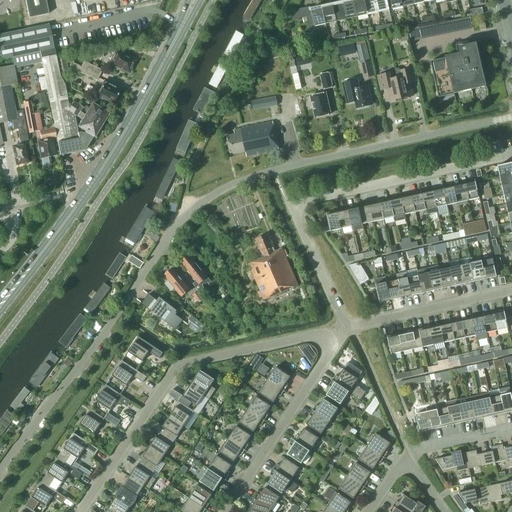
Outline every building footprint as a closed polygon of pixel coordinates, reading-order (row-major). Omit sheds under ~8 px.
[(25,0),(29,18),(48,14),(45,0),(25,0)] [(252,0),(242,17),(249,21),(262,0),(252,0)] [(357,17),(353,0),(348,0),(343,1),(347,19),(357,17)] [(368,14),(364,0),(353,0),(357,17),(368,14)] [(378,12),(375,0),(364,0),(368,14),(378,12)] [(375,0),(378,12),(389,10),(386,0),(375,0)] [(401,0),(390,0),(392,9),(403,7),(401,0)] [(347,19),(343,1),(332,4),(336,21),(347,19)] [(336,21),(332,4),(322,6),(325,24),(336,21)] [(315,26),(325,24),(322,6),(311,8),(312,16),(306,17),(309,29),(316,28),(315,26)] [(482,7),(470,10),(471,16),(483,13),(482,7)] [(84,150),(86,146),(92,137),(93,137),(99,126),(69,109),(66,98),(64,84),(59,75),(56,60),(55,55),(54,55),(53,48),(48,24),(0,34),(0,57),(4,59),(39,51),(40,58),(53,127),(55,138),(59,155),(84,150)] [(411,41),(421,39),(418,27),(408,29),(411,41)] [(258,30),(256,34),(265,40),(269,35),(263,30),(261,32),(258,30)] [(400,33),(402,42),(409,40),(407,32),(400,33)] [(237,33),(224,56),(232,60),(244,36),(237,33)] [(275,43),(282,47),(285,42),(278,39),(275,43)] [(366,43),(356,45),(363,78),(374,75),(366,43)] [(439,98),(454,94),(454,93),(486,86),(477,43),(469,45),(469,43),(456,46),(458,53),(445,56),(446,58),(430,61),(439,98)] [(266,50),(267,56),(268,60),(274,59),(274,61),(279,60),(277,48),(266,50)] [(128,74),(135,60),(114,49),(107,63),(128,74)] [(102,50),(88,53),(90,60),(103,57),(102,50)] [(38,52),(12,57),(14,66),(16,65),(16,68),(41,63),(38,52)] [(68,73),(65,58),(56,60),(59,75),(68,73)] [(81,66),(72,62),(70,68),(96,80),(102,69),(83,61),(81,66)] [(221,64),(210,87),(217,90),(228,67),(221,64)] [(19,144),(12,145),(15,164),(29,162),(26,143),(24,143),(24,141),(27,141),(23,118),(22,118),(20,110),(15,111),(10,85),(17,84),(13,66),(12,65),(0,67),(0,122),(11,121),(12,130),(17,129),(19,144)] [(403,77),(397,78),(401,98),(413,96),(410,81),(416,80),(413,68),(401,71),(403,77)] [(301,89),(298,73),(292,74),(296,90),(301,89)] [(332,87),(329,73),(320,75),(323,89),(332,87)] [(389,101),(401,98),(397,78),(390,79),(389,73),(378,76),(380,88),(386,87),(389,101)] [(111,105),(120,88),(103,80),(95,97),(111,105)] [(358,88),(356,80),(344,83),(348,103),(356,101),(357,108),(371,105),(367,85),(358,88)] [(206,88),(195,110),(203,114),(215,93),(206,88)] [(45,102),(44,92),(34,94),(36,104),(45,102)] [(325,93),(311,96),(315,118),(330,114),(325,93)] [(277,105),(276,96),(251,101),(253,110),(277,105)] [(39,130),(42,130),(39,112),(33,113),(30,101),(23,103),(29,132),(39,130)] [(69,109),(99,126),(108,113),(91,102),(86,110),(81,107),(73,101),(69,109)] [(190,118),(176,151),(186,155),(200,122),(190,118)] [(246,156),(278,149),(273,122),(233,130),(234,134),(226,136),(230,155),(245,152),(246,156)] [(55,138),(53,127),(42,130),(39,130),(41,138),(37,139),(42,166),(50,165),(49,158),(55,157),(52,139),(55,138)] [(174,158),(155,197),(162,200),(181,162),(174,158)] [(500,176),(511,173),(511,162),(498,166),(500,176)] [(179,172),(176,179),(181,181),(184,174),(179,172)] [(511,173),(500,176),(502,185),(511,182),(511,173)] [(468,200),(479,198),(475,180),(464,182),(468,200)] [(458,203),(468,200),(464,182),(454,185),(458,203)] [(511,182),(502,185),(504,194),(511,192),(511,182)] [(447,205),(458,203),(454,185),(443,187),(447,205)] [(447,205),(443,187),(432,190),(436,207),(447,205)] [(438,212),(436,207),(432,190),(422,192),(426,210),(427,215),(438,212)] [(426,210),(422,192),(411,194),(415,212),(426,210)] [(405,215),(415,212),(411,194),(401,197),(405,215)] [(401,197),(390,199),(394,217),(395,222),(406,220),(405,215),(401,197)] [(384,219),(394,217),(390,199),(380,201),(384,219)] [(373,222),(384,219),(380,201),(369,204),(373,222)] [(373,222),(369,204),(358,206),(362,224),(373,222)] [(155,212),(144,206),(122,243),(132,249),(155,212)] [(364,229),(362,224),(358,206),(348,208),(352,226),(353,231),(364,229)] [(352,226),(348,208),(337,211),(341,229),(352,226)] [(325,232),(341,229),(337,211),(326,213),(328,219),(320,225),(319,226),(325,232)] [(153,219),(160,226),(163,222),(156,216),(153,219)] [(273,248),(267,234),(254,239),(260,253),(261,253),(262,257),(247,263),(263,300),(298,285),(282,248),(281,249),(281,248),(274,251),(273,248)] [(498,246),(493,247),(495,256),(501,254),(499,245),(498,246)] [(120,253),(106,274),(113,279),(127,257),(120,253)] [(349,261),(348,257),(347,253),(341,254),(346,262),(349,261)] [(144,263),(132,255),(128,261),(140,269),(144,263)] [(191,275),(196,281),(192,284),(201,294),(204,291),(203,284),(211,282),(189,255),(180,261),(191,275)] [(486,279),(497,276),(493,258),(482,261),(486,279)] [(486,279),(482,261),(471,263),(475,281),(486,279)] [(464,283),(475,281),(471,263),(460,265),(464,283)] [(358,264),(350,266),(355,275),(362,271),(358,264)] [(454,286),(464,283),(460,265),(450,268),(454,286)] [(164,275),(168,280),(165,283),(171,291),(175,288),(182,296),(190,289),(173,268),(164,275)] [(433,291),(429,273),(428,268),(417,270),(418,275),(422,293),(433,291)] [(443,288),(454,286),(450,268),(439,270),(443,288)] [(439,270),(429,273),(433,291),(443,288),(439,270)] [(401,298),(412,295),(408,277),(407,277),(406,272),(396,274),(397,280),(401,298)] [(422,293),(418,275),(408,277),(412,295),(422,293)] [(390,300),(386,282),(385,277),(374,280),(379,302),(390,300)] [(390,300),(401,298),(397,280),(386,282),(390,300)] [(104,283),(83,310),(90,315),(111,288),(104,283)] [(197,291),(193,295),(198,302),(203,298),(197,291)] [(157,300),(148,294),(141,303),(175,329),(182,320),(175,314),(181,307),(172,301),(171,303),(165,299),(164,301),(159,297),(157,300)] [(497,330),(508,328),(504,310),(493,312),(497,330)] [(487,333),(497,330),(493,312),(483,315),(487,333)] [(487,333),(483,315),(472,317),(476,335),(487,333)] [(205,326),(191,316),(188,319),(202,330),(205,326)] [(80,317),(63,338),(70,343),(87,322),(80,317)] [(465,337),(476,335),(472,317),(461,319),(465,337)] [(461,319),(451,322),(455,340),(465,337),(461,319)] [(444,342),(455,340),(451,322),(440,324),(444,342)] [(444,342),(440,324),(430,327),(434,345),(444,342)] [(93,336),(97,330),(92,327),(88,332),(93,336)] [(423,347),(434,345),(430,327),(419,329),(423,347)] [(423,347),(419,329),(409,331),(413,349),(423,347)] [(402,352),(413,349),(409,331),(398,334),(402,352)] [(402,352),(398,334),(387,336),(391,354),(402,352)] [(153,346),(138,336),(122,360),(136,370),(153,346)] [(309,345),(299,347),(312,365),(317,355),(309,345)] [(51,352),(28,383),(36,389),(59,358),(51,352)] [(257,355),(249,367),(255,371),(263,359),(257,355)] [(67,359),(63,363),(68,367),(71,362),(67,359)] [(438,362),(438,364),(439,370),(450,367),(449,363),(448,359),(438,362)] [(495,369),(505,367),(505,364),(504,359),(493,361),(495,369)] [(122,360),(106,385),(120,394),(133,376),(143,382),(146,377),(136,370),(122,360)] [(267,379),(284,391),(288,385),(285,384),(290,376),(275,367),(267,379)] [(336,375),(332,380),(349,392),(358,379),(343,369),(338,377),(336,375)] [(189,386),(203,396),(208,399),(215,389),(210,386),(214,381),(199,371),(189,386)] [(281,396),(284,391),(267,379),(258,392),(273,402),(278,394),(281,396)] [(349,392),(332,380),(329,385),(331,387),(326,395),(341,404),(349,392)] [(106,385),(90,409),(104,419),(117,400),(126,407),(130,401),(120,394),(106,385)] [(26,386),(10,406),(18,412),(34,392),(26,386)] [(193,411),(203,396),(189,386),(179,401),(193,411)] [(511,411),(511,397),(511,393),(509,386),(499,388),(500,395),(504,413),(511,411)] [(489,393),(490,398),(494,415),(504,413),(500,395),(499,388),(488,391),(489,393)] [(478,395),(483,418),(494,415),(490,398),(489,393),(478,395)] [(468,398),(473,420),(483,418),(478,395),(468,398)] [(247,409),(264,420),(268,415),(265,413),(270,406),(256,396),(247,409)] [(457,400),(462,423),(473,420),(468,398),(457,400)] [(313,410),(330,421),(338,408),(324,399),(318,406),(316,405),(313,410)] [(446,402),(447,407),(451,425),(462,423),(457,400),(446,402)] [(193,411),(179,401),(169,416),(183,426),(193,411)] [(451,425),(447,407),(437,409),(441,427),(451,425)] [(88,443),(104,419),(90,409),(74,433),(88,443)] [(261,425),(264,420),(247,409),(239,422),(253,432),(258,424),(261,425)] [(362,412),(358,409),(354,415),(358,418),(362,412)] [(437,409),(426,412),(430,430),(441,427),(437,409)] [(330,421),(313,410),(309,415),(312,417),(306,424),(321,434),(330,421)] [(7,411),(0,419),(0,436),(15,417),(7,411)] [(430,430),(426,412),(415,414),(419,432),(430,430)] [(173,441),(183,426),(169,416),(162,426),(153,419),(149,425),(159,431),(173,441)] [(120,421),(114,417),(111,423),(116,426),(120,421)] [(23,419),(17,425),(22,428),(27,422),(23,419)] [(228,439),(245,450),(248,445),(246,443),(251,435),(236,426),(228,439)] [(296,434),(293,439),(310,451),(319,438),(304,428),(299,436),(296,434)] [(357,431),(352,428),(348,434),(353,437),(357,431)] [(159,431),(149,446),(164,456),(173,441),(159,431)] [(98,449),(88,443),(74,433),(57,457),(72,467),(85,448),(94,455),(98,449)] [(375,433),(367,446),(384,457),(387,452),(385,451),(390,443),(375,433)] [(245,450),(228,439),(219,452),(234,461),(239,453),(241,455),(245,450)] [(301,464),(310,451),(293,439),(289,445),(292,446),(287,454),(301,464)] [(200,452),(205,445),(199,442),(195,449),(200,452)] [(511,446),(503,449),(502,444),(497,446),(500,461),(511,458),(511,446)] [(157,466),(164,456),(149,446),(139,461),(157,473),(161,468),(157,466)] [(380,463),(384,457),(367,446),(358,459),(373,469),(378,461),(380,463)] [(500,461),(497,446),(491,447),(492,451),(477,455),(476,450),(465,453),(469,468),(500,461)] [(469,468),(465,453),(435,459),(442,470),(457,466),(458,471),(469,468)] [(208,468),(225,479),(229,474),(226,473),(231,465),(217,455),(208,468)] [(57,457),(41,481),(56,491),(68,473),(78,479),(82,473),(72,467),(57,457)] [(277,464),(273,469),(290,480),(299,467),(284,458),(279,465),(277,464)] [(159,474),(157,473),(139,461),(129,476),(144,486),(149,490),(159,474)] [(184,473),(190,465),(186,462),(180,471),(184,473)] [(356,463),(347,476),(364,487),(368,482),(365,480),(370,472),(356,463)] [(324,470),(328,473),(333,466),(329,464),(324,470)] [(82,473),(89,477),(92,472),(85,468),(82,473)] [(222,485),(225,479),(208,468),(199,481),(214,491),(219,483),(222,485)] [(282,493),(286,487),(293,492),(297,486),(290,481),(290,480),(273,469),(270,474),(272,476),(267,483),(282,493)] [(134,501),(144,486),(129,476),(119,491),(134,501)] [(364,487),(347,476),(339,489),(353,498),(358,490),(361,492),(364,487)] [(511,480),(487,486),(491,502),(502,499),(501,495),(511,492),(511,480)] [(41,481),(25,505),(35,511),(42,511),(52,497),(62,503),(66,498),(56,491),(41,481)] [(188,498),(206,509),(209,504),(207,502),(212,494),(197,485),(188,498)] [(487,486),(458,493),(453,496),(463,511),(468,508),(465,503),(479,500),(480,504),(491,502),(487,486)] [(257,493),(254,499),(271,510),(279,497),(265,487),(260,495),(257,493)] [(351,502),(336,492),(329,488),(324,496),(331,501),(328,505),(338,511),(347,511),(348,511),(346,510),(351,502)] [(126,511),(134,501),(119,491),(109,506),(117,511),(126,511)] [(396,501),(393,506),(402,511),(413,511),(415,510),(418,511),(421,511),(426,506),(418,501),(417,503),(404,495),(399,502),(396,501)] [(203,511),(206,509),(188,498),(180,511),(181,511),(203,511)] [(269,511),(271,510),(254,499),(250,504),(253,505),(248,511),(269,511)]
